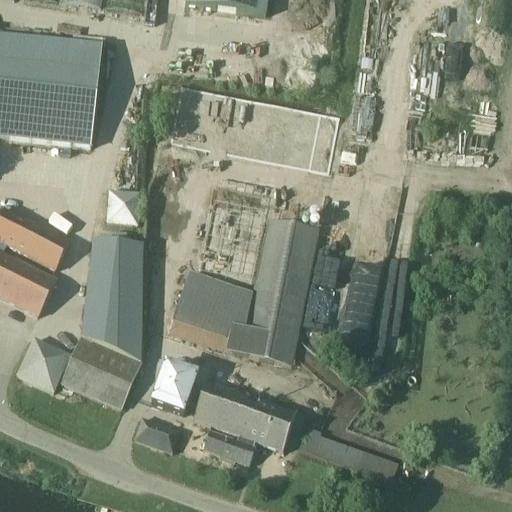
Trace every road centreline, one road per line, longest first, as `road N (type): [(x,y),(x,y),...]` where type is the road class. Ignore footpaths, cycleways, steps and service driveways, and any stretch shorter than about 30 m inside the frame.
road 1 (tertiary): [(229,511),(0,420)]
road 2 (track): [(0,18),(166,43),(172,0)]
